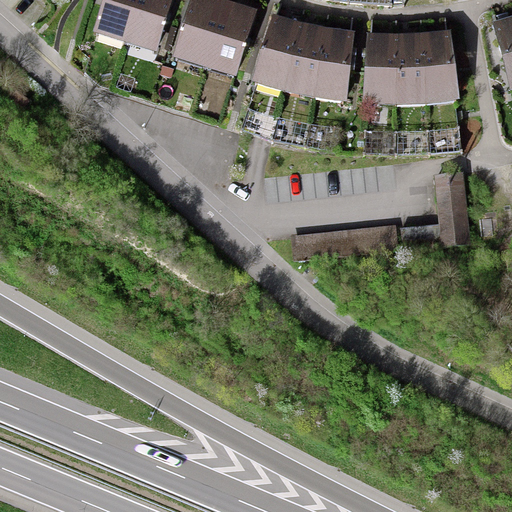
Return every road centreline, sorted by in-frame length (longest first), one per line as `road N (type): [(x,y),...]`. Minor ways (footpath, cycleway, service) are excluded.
road 1 (residential): [(467,9),(497,149),(487,168),(433,179),(383,209),(226,237)]
road 2 (motorway): [(371,511),(0,305)]
road 3 (residential): [(511,412),(367,349),(226,237)]
road 4 (residential): [(226,237),(0,31)]
road 5 (motorway): [(266,511),(0,400)]
